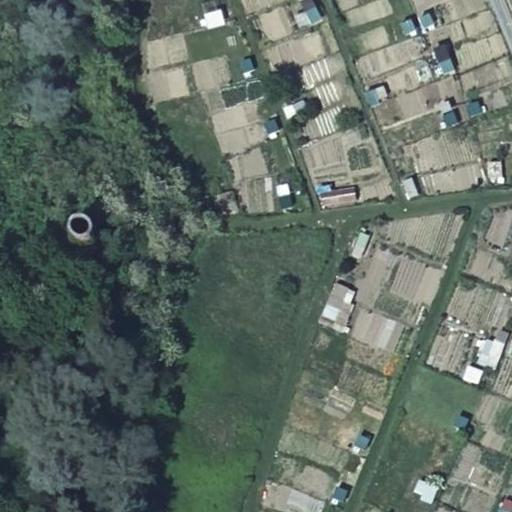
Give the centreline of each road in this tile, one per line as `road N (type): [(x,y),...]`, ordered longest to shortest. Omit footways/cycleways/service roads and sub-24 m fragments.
road 1 (track): [(349,511),(476,202)]
road 2 (track): [(341,216),(342,236),(249,511)]
road 3 (track): [(511,197),(226,228)]
road 4 (track): [(142,0),(136,101),(146,139),(185,204),(226,228)]
